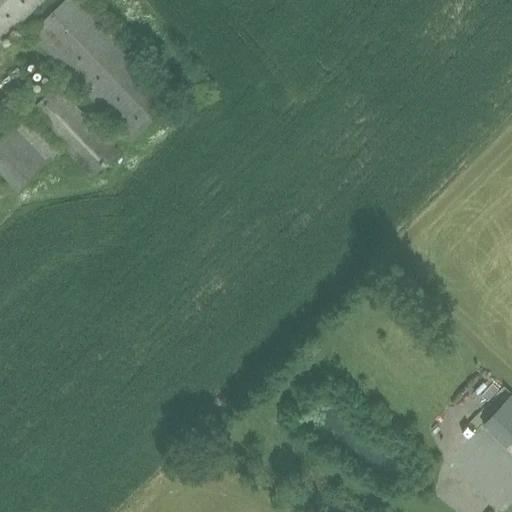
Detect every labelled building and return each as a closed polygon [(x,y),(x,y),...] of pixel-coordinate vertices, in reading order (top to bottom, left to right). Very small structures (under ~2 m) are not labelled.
[(0,0),(0,40),(41,0),(0,0)] [(64,0),(31,31),(132,137),(175,97),(83,0),(64,0)] [(0,118),(21,98),(32,109),(56,85),(46,74),(34,85),(16,66),(0,81),(0,118)] [(56,85),(32,109),(30,111),(93,178),(121,151),(57,84),(56,85)] [(61,150),(26,113),(0,138),(0,170),(19,191),(61,150)]
